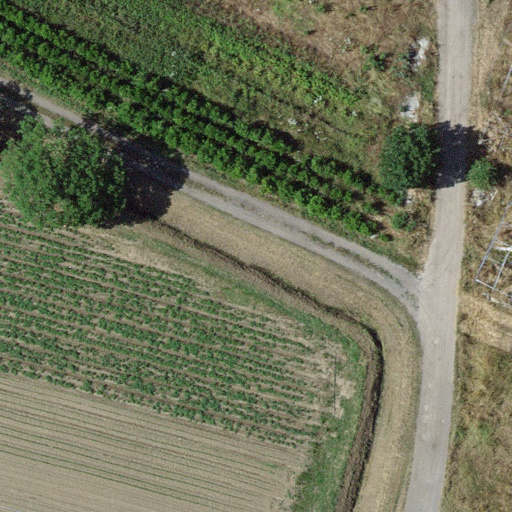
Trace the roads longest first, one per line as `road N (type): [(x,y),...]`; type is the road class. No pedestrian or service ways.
road 1 (track): [(425,511),(455,164),(458,0)]
road 2 (track): [(439,311),(356,257),(0,92)]
